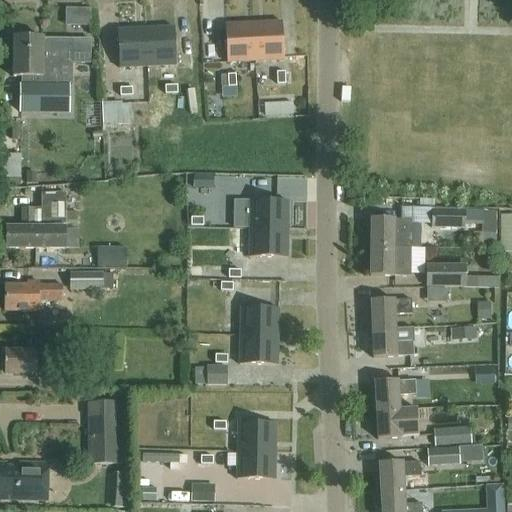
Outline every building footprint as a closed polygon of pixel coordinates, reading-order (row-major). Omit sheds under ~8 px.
[(282,23),(254,24),(256,62),(284,61),(282,23)] [(254,24),(225,26),(227,64),(239,63),(248,63),(256,62),(254,24)] [(174,28),(146,29),(148,68),(176,66),(174,28)] [(146,29),(117,31),(119,69),(148,68),(146,29)] [(43,40),(43,38),(12,38),(12,78),(21,78),(21,86),(21,87),(20,114),(68,115),(69,87),(71,87),(71,60),(72,60),(72,40),(43,40)] [(207,84),(208,71),(191,70),(191,64),(186,64),(185,82),(207,84)] [(285,73),(277,73),(277,85),(285,85),(285,73)] [(235,74),(226,74),(227,86),(235,86),(235,74)] [(178,86),(165,87),(165,95),(178,94),(178,86)] [(133,88),(120,89),(120,97),(133,97),(133,88)] [(293,103),(280,104),(281,117),(294,116),(293,103)] [(132,125),(131,106),(103,107),(104,132),(117,131),(116,125),(132,125)] [(215,176),(194,176),(194,188),(215,188),(215,176)] [(65,213),(65,194),(42,194),(42,209),(22,209),(22,228),(5,228),(6,249),(35,248),(53,248),(80,248),(80,230),(75,230),(75,213),(65,213)] [(288,202),(250,202),(250,230),(288,231),(288,202)] [(496,210),(432,209),(432,229),(466,229),(466,224),(483,225),(483,232),(474,232),(474,246),(495,246),(496,210)] [(511,214),(501,214),(501,251),(511,251),(511,214)] [(191,219),(191,227),(203,227),(204,219),(191,219)] [(371,220),(371,248),(409,249),(409,235),(411,235),(412,221),(395,221),(395,220),(371,220)] [(288,231),(250,230),(249,259),(287,259),(288,231)] [(123,269),(123,248),(104,248),(104,270),(123,269)] [(371,248),(370,278),(394,278),(394,277),(411,277),(411,263),(408,263),(409,249),(371,248)] [(466,287),(466,265),(427,265),(427,287),(466,287)] [(229,271),(229,279),(241,279),(241,271),(229,271)] [(105,290),(104,273),(71,273),(71,291),(105,290)] [(38,283),(27,283),(27,286),(5,286),(5,313),(38,313),(38,303),(62,302),(62,286),(38,286),(38,283)] [(221,284),(221,292),(233,292),(233,284),(221,284)] [(455,288),(428,288),(428,302),(455,302),(455,288)] [(370,302),(372,331),(395,329),(395,315),(411,315),(420,314),(420,303),(410,303),(410,301),(394,301),(370,302)] [(491,319),(490,302),(477,302),(477,319),(491,319)] [(278,338),(279,309),(240,309),(240,337),(278,338)] [(218,314),(217,328),(230,328),(230,314),(218,314)] [(395,329),(372,331),(373,359),(397,358),(414,357),(413,343),(396,344),(395,329)] [(277,367),(278,338),(240,337),(239,366),(277,367)] [(73,359),(73,340),(57,340),(57,359),(73,359)] [(47,342),(31,341),(31,352),(5,352),(4,374),(36,375),(36,369),(47,369),(47,342)] [(215,356),(215,364),(227,364),(228,356),(215,356)] [(226,368),(207,367),(207,386),(226,386),(226,368)] [(268,370),(268,385),(295,384),(294,368),(268,370)] [(94,389),(93,375),(70,376),(71,390),(76,390),(76,398),(87,397),(87,389),(94,389)] [(376,413),(400,412),(399,397),(425,396),(424,384),(415,385),(415,383),(399,383),(375,384),(376,413)] [(123,464),(123,403),(89,403),(89,465),(123,464)] [(376,413),(378,441),(402,440),(402,439),(418,438),(417,424),(401,425),(400,412),(376,413)] [(275,423),(237,422),(236,451),(275,451),(275,423)] [(215,423),(215,432),(227,432),(227,424),(215,423)] [(472,444),(470,427),(434,429),(435,446),(472,444)] [(196,438),(196,448),(216,447),(216,437),(196,438)] [(459,465),(458,448),(427,449),(428,466),(459,465)] [(275,451),(236,451),(236,462),(236,472),(236,479),(274,480),(275,451)] [(201,458),(201,466),(213,466),(214,458),(201,458)] [(48,464),(19,463),(19,467),(7,467),(7,464),(0,463),(0,500),(12,500),(13,501),(47,502),(48,464)] [(379,465),(381,494),(404,492),(404,479),(420,478),(419,464),(403,465),(403,464),(379,465)] [(115,492),(114,509),(127,509),(128,493),(115,492)] [(404,492),(381,494),(381,511),(430,511),(430,508),(422,509),(422,506),(405,506),(404,492)]
